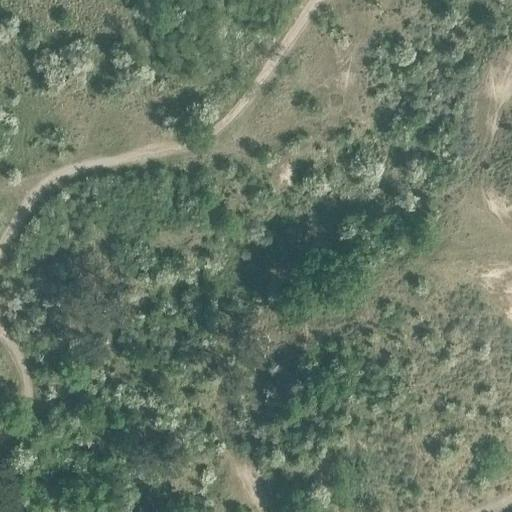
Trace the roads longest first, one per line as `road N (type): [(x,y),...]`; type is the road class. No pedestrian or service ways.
road 1 (track): [(318,0),(218,130),(43,184),(0,249)]
road 2 (track): [(0,327),(28,380),(23,422),(0,443)]
